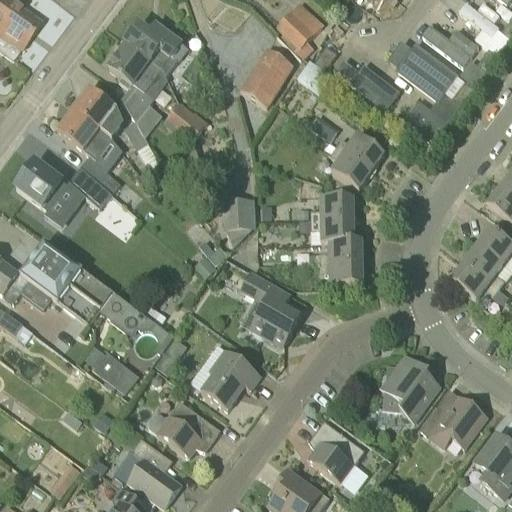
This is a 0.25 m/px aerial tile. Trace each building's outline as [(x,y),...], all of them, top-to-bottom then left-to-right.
[(0,0),(0,36),(16,12),(0,0)] [(464,7),(456,17),(492,44),(500,34),(485,23),(492,14),(473,0),(460,0),(459,3),(464,7)] [(300,57),(324,30),(301,8),(276,34),(282,40),(300,57)] [(16,12),(0,36),(0,53),(15,64),(21,56),(40,29),(16,12)] [(511,46),(511,44),(511,24),(501,38),(511,46)] [(429,28),(419,40),(461,74),(478,52),(455,34),(447,43),(429,28)] [(124,47),(162,76),(181,51),(155,31),(149,39),(137,30),(134,34),(132,32),(124,42),(127,44),(124,47)] [(168,88),(162,76),(124,47),(124,48),(127,50),(108,74),(120,83),(118,86),(129,95),(150,111),(152,108),(168,88)] [(413,51),(396,74),(438,106),(456,83),(413,51)] [(324,77),(336,61),(326,53),(314,70),(324,77)] [(268,114),(294,73),(266,55),(240,97),(268,114)] [(486,79),(498,63),(488,55),(476,71),(486,79)] [(341,65),(331,78),(375,111),(385,98),(341,65)] [(331,82),(324,77),(314,70),(313,69),(309,66),(296,84),(318,100),(322,95),(331,82)] [(470,67),(460,81),(458,84),(464,88),(474,95),(476,93),(486,79),(476,71),(470,67)] [(462,112),(474,95),(464,88),(452,104),(462,112)] [(107,141),(111,146),(122,131),(115,114),(90,94),(74,116),(107,141)] [(136,130),(150,111),(129,95),(122,105),(135,128),(135,129),(136,130)] [(449,128),(430,114),(418,106),(409,118),(436,137),(441,140),(449,128)] [(181,138),(193,147),(206,131),(180,111),(172,121),(186,132),(181,138)] [(74,116),(57,138),(89,163),(80,173),(111,201),(120,191),(110,182),(112,180),(96,167),(111,146),(107,141),(74,116)] [(148,151),(136,130),(135,129),(124,135),(138,158),(148,151)] [(335,153),(372,178),(384,160),(357,141),(350,151),(341,145),(335,153)] [(359,197),(372,178),(335,153),(329,162),(338,168),(331,178),(359,197)] [(48,218),(67,192),(35,168),(16,194),(48,218)] [(99,215),(111,201),(80,173),(69,189),(99,215)] [(511,177),(500,194),(511,202),(511,177)] [(511,202),(500,194),(487,211),(511,230),(511,202)] [(310,226),(354,226),(354,204),(320,205),(320,217),(310,217),(310,226)] [(224,236),(255,234),(254,207),(222,209),(224,236)] [(270,210),(260,210),(260,224),(271,224),(270,210)] [(321,248),(354,247),(354,226),(310,226),(310,228),(310,238),(321,237),(321,248)] [(310,238),(310,228),(299,228),(299,238),(310,238)] [(477,252),(504,272),(510,263),(511,264),(511,250),(490,234),(477,252)] [(319,270),(363,269),(362,247),(354,247),(321,248),(321,250),(329,250),(329,260),(319,260),(319,270)] [(90,332),(100,318),(114,299),(44,248),(20,280),(29,287),(59,309),(90,332)] [(207,262),(214,272),(228,262),(220,252),(207,262)] [(497,281),(504,272),(477,252),(463,269),(499,296),(499,295),(505,287),(497,281)] [(216,274),(214,272),(205,262),(194,272),(204,284),(216,274)] [(29,287),(20,280),(0,265),(0,300),(1,300),(13,309),(29,287)] [(363,269),(319,270),(319,281),(330,280),(330,293),(363,292),(363,269)] [(509,303),(499,295),(499,296),(463,269),(450,287),(477,307),(484,297),(493,304),(503,311),(509,303)] [(284,351),(300,322),(284,313),(291,301),(251,279),(240,298),(264,312),(250,336),(264,344),(266,340),(284,351)] [(114,299),(100,318),(132,342),(137,335),(139,336),(141,339),(143,337),(147,337),(150,337),(153,339),(156,341),(157,344),(158,347),(158,350),(156,353),(154,356),(160,360),(173,343),(114,299)] [(165,322),(151,312),(146,319),(160,329),(165,322)] [(0,331),(15,342),(22,332),(0,315),(0,331)] [(250,397),(261,382),(225,356),(209,378),(213,381),(201,397),(227,417),(238,402),(236,400),(242,391),(250,397)] [(165,358),(155,372),(166,380),(176,366),(165,358)] [(429,381),(405,363),(396,375),(389,374),(387,386),(381,394),(386,398),(384,415),(400,418),(413,428),(439,393),(426,384),(429,381)] [(125,399),(135,386),(124,377),(114,390),(125,399)] [(161,389),(162,383),(157,380),(152,382),(151,387),(156,391),(161,389)] [(486,424),(465,409),(459,404),(450,417),(439,409),(420,436),(444,454),(451,444),(464,454),(486,424)] [(220,437),(180,407),(167,424),(160,419),(153,420),(148,427),(149,435),(156,440),(189,464),(195,454),(204,457),(206,455),(207,456),(220,437)] [(339,407),(331,418),(343,426),(350,415),(339,407)] [(61,424),(76,435),(81,427),(67,417),(61,424)] [(341,490),(364,457),(324,427),(310,446),(311,447),(309,449),(315,456),(308,466),(341,490)] [(109,435),(105,432),(100,439),(104,442),(109,435)] [(118,453),(120,450),(144,467),(129,489),(160,511),(165,511),(181,492),(155,473),(164,461),(129,437),(126,441),(114,432),(106,444),(118,453)] [(503,504),(511,492),(511,469),(511,464),(511,462),(511,453),(497,442),(475,470),(488,479),(482,488),(503,504)] [(74,490),(84,476),(49,450),(39,463),(74,490)] [(94,490),(101,480),(88,471),(81,480),(94,490)] [(320,500),(288,477),(280,488),(273,498),(274,499),(274,498),(278,501),(270,511),(324,511),(330,505),(321,499),(320,500)] [(390,502),(395,496),(392,488),(384,487),(379,494),(382,501),(390,502)] [(144,511),(122,495),(114,506),(118,509),(116,511),(144,511)]
